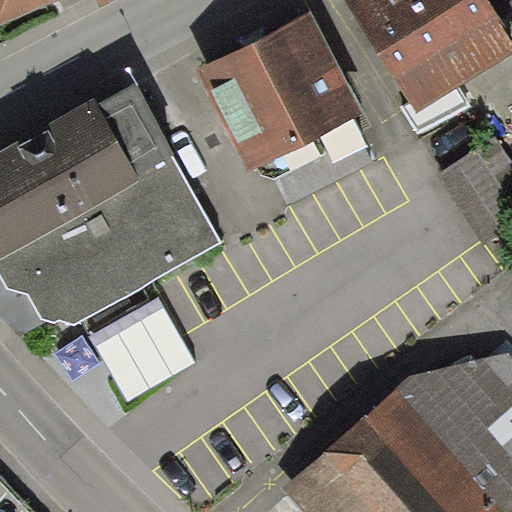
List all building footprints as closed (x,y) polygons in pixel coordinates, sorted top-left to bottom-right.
[(0,0),(0,28),(61,0),(0,0)] [(511,45),(483,0),(342,0),(415,116),(511,55),(511,45)] [(251,176),(363,120),(312,17),(200,73),(251,176)] [(97,112),(93,104),(0,157),(0,276),(8,292),(27,297),(42,321),(56,326),(60,323),(75,328),(222,243),(134,90),(97,112)] [(511,161),(497,139),(439,176),(483,243),(511,223),(511,161)] [(511,511),(511,358),(508,354),(408,380),(284,492),(301,511),(511,511)]
